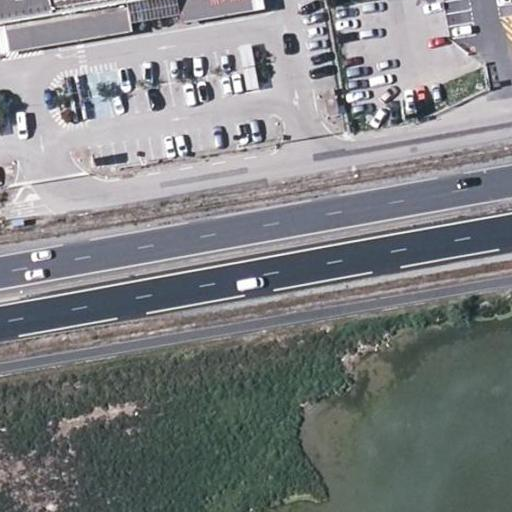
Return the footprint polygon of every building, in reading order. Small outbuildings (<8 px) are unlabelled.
[(83,33),(132,25),(181,17),(230,8),(228,0),(0,0),(0,27),(5,27),(79,14),(83,33)] [(181,17),(183,27),(257,15),(254,0),(228,0),(230,8),(181,17)] [(5,27),(9,56),(134,36),(132,25),(83,33),(79,14),(5,27)] [(250,47),(238,49),(246,93),(257,91),(250,47)] [(330,77),(319,79),(322,94),(333,92),(330,77)]
